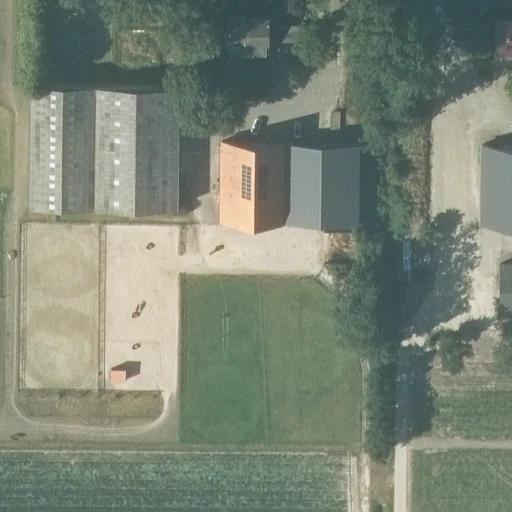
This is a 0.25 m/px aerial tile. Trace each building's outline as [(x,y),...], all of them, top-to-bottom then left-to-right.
[(279,44),(279,17),(228,16),(228,47),(267,48),(267,44),(279,44)] [(511,54),(511,19),(507,20),(495,20),(495,55),(511,54)] [(32,83),(30,205),(177,207),(179,86),(32,83)] [(358,222),(359,143),(221,141),(221,220),(358,222)] [(511,223),(511,144),(481,145),(480,224),(511,223)] [(511,313),(511,263),(500,263),(499,314),(511,313)]
